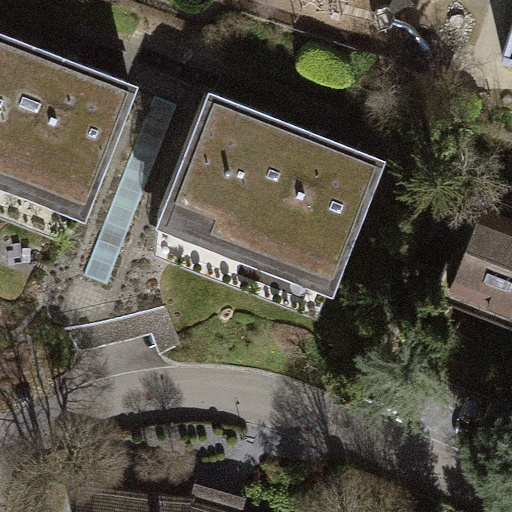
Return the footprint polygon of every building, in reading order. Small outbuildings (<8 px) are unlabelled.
[(130,83),(0,31),(0,185),(77,216),(130,83)] [(377,156),(214,93),(167,212),(212,230),(206,244),(325,290),(377,156)] [(511,214),(482,202),(451,280),(511,304),(511,214)] [(196,481),(192,499),(192,502),(227,511),(243,511),(248,496),(196,481)] [(192,499),(83,486),(79,511),(227,511),(192,502),(192,499)]
